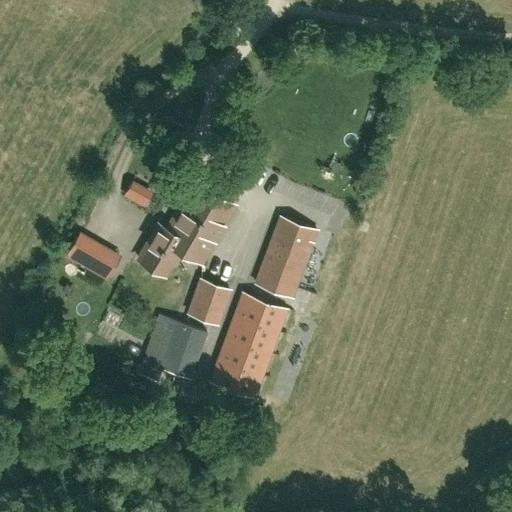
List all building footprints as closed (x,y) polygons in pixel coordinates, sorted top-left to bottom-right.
[(164,271),(178,247),(201,260),(234,203),(194,181),(163,236),(154,231),(139,257),(164,271)] [(313,226),(278,213),(254,281),(267,286),(269,278),(291,286),(313,226)] [(216,321),(228,287),(200,277),(188,311),(216,321)] [(242,290),(210,379),(252,394),(284,306),(242,290)] [(189,376),(206,331),(160,315),(140,371),(156,377),(160,366),(189,376)]
